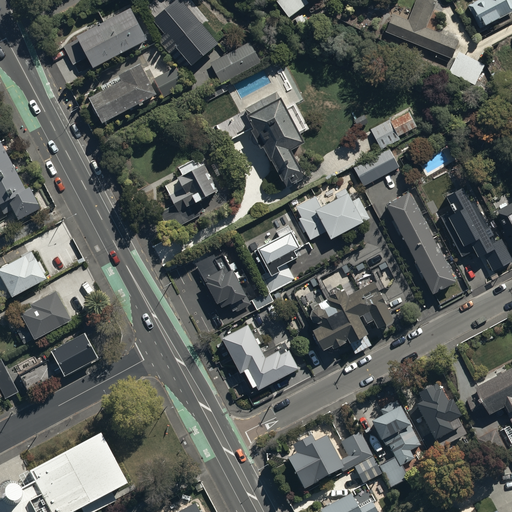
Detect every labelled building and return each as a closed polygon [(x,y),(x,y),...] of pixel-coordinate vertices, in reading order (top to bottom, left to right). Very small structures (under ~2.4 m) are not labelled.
[(158,39),(183,68),(217,39),(183,0),(173,0),(153,18),(165,32),(158,39)] [(277,0),(288,16),(307,3),(305,0),(277,0)] [(385,30),(452,57),(459,38),(426,25),(435,0),(414,0),(407,19),(392,12),(385,30)] [(511,0),(473,0),(467,3),(480,27),(511,9),(511,2),(511,1),(511,0)] [(79,37),(64,46),(73,63),(88,55),(93,65),(147,36),(130,4),(77,32),(79,37)] [(210,61),(221,81),(260,59),(250,39),(210,61)] [(459,50),(449,69),(475,83),(477,79),(483,82),(486,77),(479,73),(484,63),(459,50)] [(122,80),(89,96),(101,121),(157,93),(141,63),(119,74),(122,80)] [(177,65),(154,77),(163,95),(186,84),(177,65)] [(280,92),(246,110),(253,125),(251,126),(260,143),(263,142),(270,156),(271,156),(287,185),(306,174),(290,145),(304,138),(280,92)] [(409,109),(370,128),(381,149),(401,139),(398,133),(416,124),(409,109)] [(0,205),(4,214),(14,210),(18,219),(40,208),(30,186),(24,188),(0,136),(0,205)] [(353,165),(363,184),(397,166),(387,148),(353,165)] [(166,187),(176,205),(161,213),(171,232),(206,213),(203,208),(193,213),(189,205),(219,189),(204,162),(200,164),(199,162),(197,164),(195,159),(179,168),(183,174),(178,176),(180,180),(166,187)] [(310,241),(327,232),(331,239),(360,223),(361,225),(371,221),(360,200),(354,203),(348,192),(346,193),(343,186),(334,191),(337,197),(326,203),(323,197),(317,200),(316,199),(296,209),(302,220),(297,222),(304,235),(306,234),(310,241)] [(386,200),(432,288),(455,276),(409,188),(386,200)] [(441,217),(462,257),(474,251),(479,259),(484,256),(493,272),(511,261),(511,258),(502,239),(497,242),(475,202),(471,204),(463,188),(447,196),(454,210),(441,217)] [(511,199),(499,207),(501,212),(497,214),(502,225),(511,245),(511,199)] [(256,252),(267,273),(263,275),(272,292),(296,280),(286,261),(298,254),(295,250),(301,247),(292,230),(259,247),(260,250),(256,252)] [(222,305),(230,301),(232,306),(234,305),(235,308),(251,300),(246,292),(231,264),(225,267),(223,264),(221,265),(213,251),(196,260),(216,298),(218,297),(222,305)] [(0,293),(6,305),(16,299),(13,294),(46,276),(44,273),(46,272),(40,261),(38,263),(32,252),(26,255),(24,252),(0,265),(0,293)] [(312,328),(322,347),(331,343),(333,347),(346,341),(345,339),(347,338),(355,355),(371,347),(365,333),(367,332),(358,316),(363,314),(367,323),(373,319),(377,327),(393,319),(375,282),(348,295),(345,288),(340,291),(339,289),(331,293),(332,296),(312,306),(310,313),(312,319),(319,320),(321,324),(312,328)] [(17,331),(23,343),(34,337),(33,336),(69,317),(54,288),(29,301),(31,305),(19,311),(27,326),(17,331)] [(268,289),(252,297),(257,307),(273,299),(268,289)] [(223,335),(241,370),(252,392),(264,386),(263,384),(299,365),(290,348),(282,352),(280,348),(266,355),(249,322),(223,335)] [(84,330),(50,348),(63,372),(96,354),(84,330)] [(494,341),(474,350),(483,367),(502,358),(494,341)] [(0,357),(0,387),(5,396),(18,389),(1,357),(0,357)] [(22,374),(20,375),(25,385),(56,370),(49,357),(21,372),(22,374)] [(511,367),(477,386),(491,413),(507,405),(511,414),(511,367)] [(435,440),(453,431),(461,427),(457,418),(461,416),(453,401),(448,404),(442,391),(435,395),(432,388),(421,393),(425,400),(417,404),(435,440)] [(372,419),(384,444),(387,442),(395,456),(379,464),(388,481),(404,473),(400,464),(414,457),(410,449),(420,444),(396,399),(380,408),(383,413),(372,419)] [(288,455),(304,486),(340,467),(342,472),(355,465),(364,482),(382,473),(373,456),(370,457),(357,432),(341,441),(348,455),(341,459),(327,433),(315,440),(311,433),(292,443),(296,451),(288,455)] [(0,511),(92,511),(114,501),(110,493),(126,484),(99,433),(28,471),(33,480),(28,482),(19,487),(16,483),(8,481),(1,485),(0,487),(0,511)] [(313,511),(378,511),(371,498),(359,505),(351,491),(313,511)] [(199,511),(195,502),(175,511),(199,511)]
